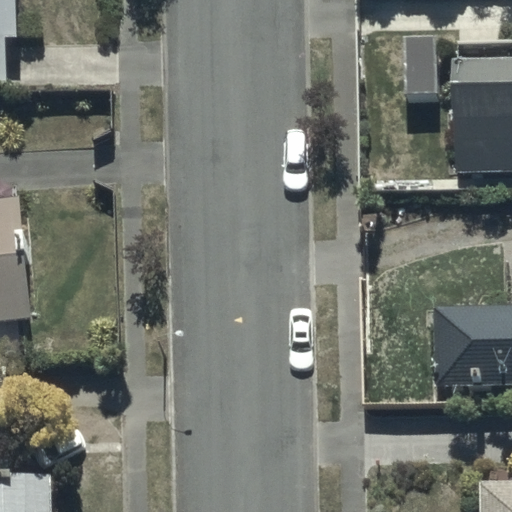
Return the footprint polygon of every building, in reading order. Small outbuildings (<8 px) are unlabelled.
[(0,0),(0,88),(8,88),(7,51),(20,50),(18,0),(0,0)] [(511,81),(458,85),(458,184),(511,183),(511,81)] [(18,215),(0,216),(0,328),(31,326),(18,215)] [(511,316),(431,319),(433,401),(511,398),(511,316)] [(52,511),(52,488),(0,488),(0,511),(52,511)] [(511,511),(511,493),(481,494),(480,511),(511,511)]
